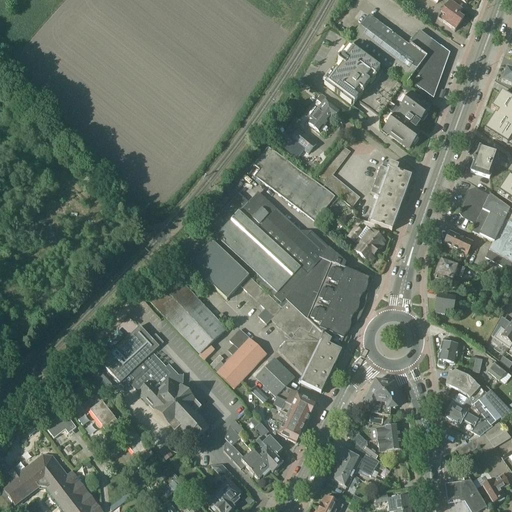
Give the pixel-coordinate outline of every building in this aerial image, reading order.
[(451,29),(454,32),(458,27),(457,26),(463,19),(458,15),(461,10),(449,2),(437,19),(451,29)] [(409,45),(369,15),(350,40),(407,83),(408,81),(433,100),(449,55),(419,32),(409,45)] [(342,36),(349,41),(355,33),(349,28),(342,36)] [(338,63),(339,64),(342,66),(337,73),(335,71),(324,85),(363,115),(364,114),(353,106),(357,100),(379,116),(383,110),(394,118),(394,119),(393,118),(392,119),(393,119),(389,125),(388,124),(384,130),(409,150),(412,145),(414,146),(419,140),(417,139),(418,137),(410,131),(413,129),(415,130),(418,125),(416,123),(419,121),(420,122),(421,120),(423,122),(428,115),(426,114),(429,110),(410,95),(406,101),(407,102),(403,107),(402,107),(401,107),(402,108),(396,115),(391,111),(395,106),(390,102),(402,85),(380,68),(379,70),(348,47),(338,60),(337,61),(337,62),(338,62),(338,63)] [(511,70),(506,68),(501,82),(511,86),(511,70)] [(507,146),(511,149),(511,101),(501,94),(490,110),(497,115),(496,117),(495,116),(485,132),(507,146)] [(340,111),(325,99),(321,96),(317,101),(321,104),(318,108),(333,120),(340,111)] [(333,120),(318,108),(310,118),(312,120),(308,124),(320,133),(331,119),(332,120),(333,120)] [(308,155),(316,146),(292,125),(279,139),(285,145),(283,148),(296,159),(303,151),(308,155)] [(341,145),(315,178),(352,208),(360,199),(333,176),(351,153),(341,145)] [(331,195),(312,180),(268,146),(253,166),(259,170),(253,177),(315,225),(332,202),(328,198),(331,195)] [(473,165),(470,173),(489,180),(490,178),(497,155),(479,148),(476,157),(475,156),(472,164),(473,165)] [(377,197),(367,224),(391,232),(411,178),(396,173),(398,168),(388,164),(386,169),(380,167),(370,194),(377,197)] [(84,180),(97,195),(105,188),(91,173),(84,180)] [(511,175),(510,175),(498,193),(511,202),(511,175)] [(511,213),(489,197),(489,198),(476,190),(469,193),(461,214),(465,218),(476,223),(472,232),(493,242),(484,258),(511,273),(511,213)] [(239,195),(219,216),(229,225),(236,216),(239,213),(294,263),(298,259),(305,265),(301,269),(337,303),(333,308),(351,325),(356,323),(359,318),(362,313),(363,307),(365,301),(362,294),(367,292),(372,281),(364,276),(358,270),(352,273),(344,269),(345,265),(346,265),(329,249),(328,250),(311,233),(306,239),(257,194),(249,204),(239,195)] [(329,214),(335,218),(339,213),(334,209),(329,214)] [(229,225),(219,216),(214,221),(215,221),(203,233),(213,242),(216,238),(258,277),(255,280),(280,303),(278,305),(282,309),(288,302),(322,335),(338,346),(338,347),(343,349),(343,348),(342,347),(346,342),(350,331),(348,326),(351,325),(333,308),(337,303),(301,269),(305,265),(298,259),(294,263),(239,213),(236,216),(229,225)] [(355,228),(352,231),(377,252),(384,243),(366,228),(362,234),(355,228)] [(377,252),(352,231),(347,238),(358,247),(354,252),(368,263),(377,252)] [(450,233),(444,246),(466,256),(472,244),(450,233)] [(199,247),(203,250),(189,265),(226,301),(248,278),(211,242),(211,243),(206,239),(199,247)] [(437,276),(436,280),(451,285),(454,276),(461,278),(464,270),(441,261),(436,275),(437,276)] [(150,302),(200,355),(226,330),(176,277),(150,302)] [(248,293),(256,285),(251,280),(243,288),(248,293)] [(256,285),(248,293),(252,298),(261,289),(256,285)] [(265,293),(261,289),(252,298),(257,302),(265,293)] [(265,293),(257,302),(261,306),(269,297),(265,293)] [(437,295),(435,309),(436,309),(435,314),(444,316),(445,310),(453,312),(455,298),(437,295)] [(269,297),(261,306),(265,310),(273,301),(269,297)] [(265,310),(257,318),(265,325),(271,320),(290,338),(277,352),(302,377),(320,395),(341,353),(336,350),(338,346),(322,335),(288,302),(282,309),(278,305),(273,301),(265,310)] [(501,329),(493,339),(509,350),(511,346),(511,345),(511,323),(506,332),(501,329)] [(229,342),(238,351),(216,373),(234,390),(266,355),(249,339),(240,331),(229,342)] [(156,335),(151,339),(147,334),(117,362),(108,353),(99,361),(119,383),(129,374),(142,389),(137,393),(148,405),(150,403),(156,410),(154,411),(175,433),(180,428),(189,438),(190,437),(194,442),(209,428),(204,424),(205,423),(196,414),(201,409),(181,387),(180,387),(177,384),(178,378),(171,370),(168,366),(165,369),(152,354),(159,348),(164,344),(156,335)] [(440,352),(463,357),(464,350),(464,348),(459,347),(453,346),(454,343),(450,342),(450,341),(449,339),(445,339),(443,340),(442,344),(441,346),(440,347),(439,350),(440,351),(440,352)] [(463,357),(440,352),(439,354),(438,355),(437,359),(438,360),(438,362),(439,362),(438,365),(439,367),(443,368),(445,367),(445,363),(448,364),(450,366),(453,366),(455,365),(455,363),(461,365),(463,357)] [(315,406),(298,398),(298,397),(284,390),(294,379),(274,359),(255,378),(275,398),(285,402),(284,403),(292,407),(309,416),(310,417),(315,406)] [(474,367),(473,373),(473,375),(478,377),(481,361),(476,360),(474,367)] [(488,373),(499,382),(507,373),(496,364),(488,373)] [(490,426),(500,419),(501,421),(511,414),(489,392),(485,394),(474,385),(475,385),(468,378),(466,378),(453,373),(452,372),(451,371),(450,373),(449,372),(446,387),(449,388),(457,391),(457,393),(466,397),(471,402),(466,411),(453,404),(445,418),(479,438),(483,436),(482,434),(484,433),(491,428),(490,426)] [(103,375),(98,380),(109,392),(115,387),(103,375)] [(375,382),(365,403),(372,406),(371,414),(380,416),(384,383),(375,382)] [(393,385),(384,383),(380,416),(389,417),(391,409),(396,408),(393,385)] [(250,392),(264,405),(268,400),(255,387),(250,392)] [(292,407),(284,403),(285,402),(275,398),(281,401),(285,404),(281,412),(280,413),(281,413),(305,425),(309,416),(292,407)] [(124,446),(126,445),(141,465),(153,456),(131,427),(125,432),(102,402),(90,411),(113,441),(119,437),(122,441),(120,442),(124,446)] [(54,415),(60,410),(58,407),(51,411),(54,415)] [(65,431),(68,435),(76,429),(64,413),(45,428),(54,440),(65,431)] [(281,413),(280,413),(277,418),(282,421),(280,425),(279,425),(280,425),(300,435),(305,425),(281,413)] [(383,417),(370,415),(369,423),(382,425),(382,424),(386,424),(387,418),(383,418),(383,417)] [(260,425),(259,426),(253,419),(249,422),(255,429),(254,430),(262,438),(255,445),(259,449),(254,454),(270,473),(272,475),(282,465),(275,458),(282,452),(270,439),(269,440),(266,436),(268,434),(260,425)] [(44,428),(39,421),(36,424),(41,430),(44,428)] [(279,425),(275,422),(272,430),(277,432),(275,435),(278,436),(296,446),(301,435),(300,435),(280,425),(279,425)] [(498,423),(491,428),(484,433),(495,448),(510,438),(498,423)] [(270,473),(254,454),(248,460),(247,459),(245,460),(232,446),(241,438),(230,426),(224,439),(228,442),(223,446),(223,451),(241,471),(245,467),(250,473),(249,473),(253,478),(254,477),(258,481),(262,477),(264,478),(270,473)] [(372,443),(378,442),(400,439),(398,427),(371,431),(372,443)] [(484,433),(482,434),(483,436),(479,438),(455,453),(459,460),(478,448),(483,455),(495,448),(484,433)] [(367,448),(367,443),(366,443),(358,436),(353,442),(357,445),(376,460),(379,457),(367,448)] [(401,451),(400,439),(378,442),(379,454),(401,451)] [(391,473),(357,446),(352,456),(346,453),(343,454),(336,468),(337,468),(337,469),(347,474),(348,473),(354,477),(357,470),(371,478),(375,470),(386,479),(391,473)] [(107,452),(103,447),(98,452),(101,456),(107,452)] [(13,479),(1,488),(15,506),(38,489),(39,490),(46,491),(47,490),(64,511),(102,511),(71,472),(66,475),(52,457),(42,456),(19,474),(15,468),(9,473),(13,479)] [(233,487),(230,482),(234,479),(222,466),(211,467),(222,480),(220,482),(221,483),(215,489),(218,493),(232,507),(239,501),(237,500),(242,496),(238,492),(239,491),(234,486),(233,487)] [(347,474),(337,469),(334,474),(332,475),(331,477),(331,479),(331,481),(348,489),(354,477),(348,473),(347,474)] [(492,504),(496,501),(499,503),(504,500),(504,497),(504,496),(501,490),(508,485),(502,475),(494,480),(494,479),(482,486),(492,504)] [(180,488),(175,481),(159,495),(164,501),(180,488)] [(461,483),(467,508),(469,511),(479,511),(485,508),(486,509),(481,500),(470,482),(461,483)] [(151,492),(145,497),(153,506),(159,501),(151,492)] [(232,507),(218,493),(209,502),(213,507),(209,511),(233,511),(234,510),(235,509),(232,507)] [(351,495),(348,500),(358,506),(362,508),(366,503),(353,496),(351,495)] [(387,502),(387,501),(387,495),(375,497),(376,504),(387,502)] [(245,501),(250,506),(254,503),(249,498),(245,501)] [(343,507),(340,505),(325,498),(324,499),(323,500),(321,502),(322,504),(319,510),(323,511),(340,511),(342,509),(343,507)] [(393,511),(409,511),(410,511),(409,504),(408,499),(408,498),(393,501),(393,511)] [(176,511),(169,502),(163,506),(167,511),(176,511)]
